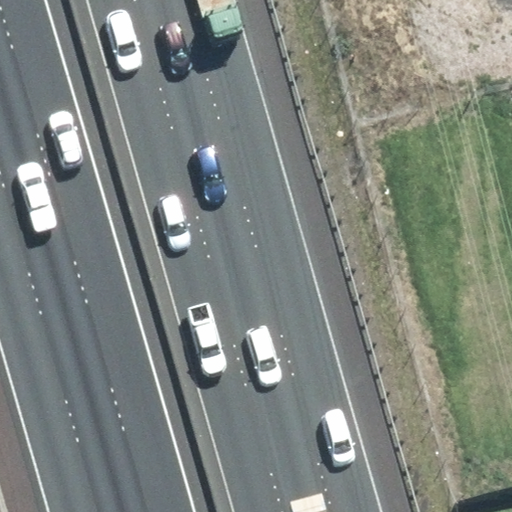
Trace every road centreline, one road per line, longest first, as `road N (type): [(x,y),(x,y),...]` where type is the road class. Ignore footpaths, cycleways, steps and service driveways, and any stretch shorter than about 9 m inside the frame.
road 1 (motorway): [(150,511),(0,0)]
road 2 (motorway): [(136,0),(280,511)]
